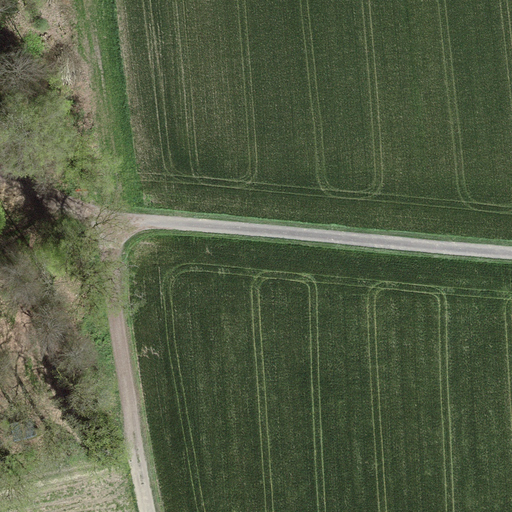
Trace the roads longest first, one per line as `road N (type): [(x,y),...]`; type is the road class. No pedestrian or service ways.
road 1 (track): [(511,253),(108,223)]
road 2 (track): [(150,511),(112,315),(108,223)]
